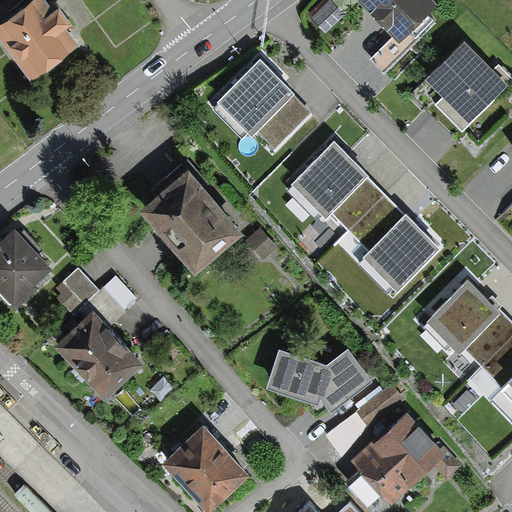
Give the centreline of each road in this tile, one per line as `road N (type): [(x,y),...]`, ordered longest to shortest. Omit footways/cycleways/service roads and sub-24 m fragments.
road 1 (residential): [(243,511),(303,466),(42,160)]
road 2 (residential): [(258,0),(511,262)]
road 3 (unclassified): [(155,511),(0,362)]
road 4 (tertiary): [(200,41),(42,160)]
